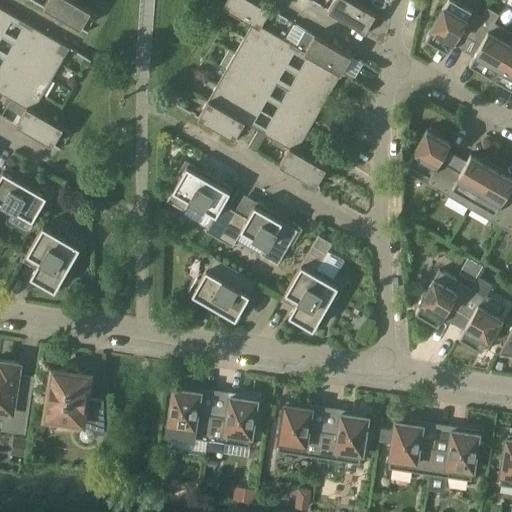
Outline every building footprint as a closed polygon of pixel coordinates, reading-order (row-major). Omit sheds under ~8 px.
[(47,0),(44,6),(54,12),(63,17),(63,18),(79,27),(80,28),(91,10),(82,5),(74,0),(47,0)] [(225,0),(223,5),(232,10),(253,22),(260,26),(260,24),(270,8),(260,2),(256,0),(225,0)] [(333,0),(328,9),(346,20),(356,25),(365,30),(368,33),(379,14),(375,12),(353,0),(333,0)] [(448,49),(455,37),(466,43),(469,37),(482,15),(457,0),(446,0),(426,36),(448,49)] [(0,6),(0,29),(4,31),(11,20),(23,27),(16,39),(59,64),(69,47),(0,6)] [(480,43),(469,61),(491,74),(511,37),(511,31),(494,21),(499,13),(487,6),(482,15),(469,37),(480,43)] [(253,22),(245,36),(288,61),(294,50),(306,58),(300,68),(332,87),(341,71),(305,50),(295,45),(260,24),(260,26),(253,22)] [(0,29),(0,37),(1,36),(14,43),(7,54),(50,79),(59,64),(16,39),(4,31),(0,29)] [(304,29),(295,45),(305,50),(341,71),(351,55),(341,49),(332,44),(315,34),(314,35),(304,29)] [(245,36),(236,52),(279,77),(285,66),(297,73),(291,84),(323,102),(332,87),(300,68),(288,61),(245,36)] [(511,37),(491,74),(511,86),(511,37)] [(0,55),(5,59),(0,66),(0,70),(41,95),(50,79),(7,54),(0,49),(0,55)] [(236,52),(227,67),(270,92),(276,82),(288,89),(282,99),(314,118),(323,102),(291,84),(279,77),(236,52)] [(227,67),(217,83),(261,108),(267,97),(279,104),(273,115),(305,133),(314,118),(282,99),(270,92),(227,67)] [(0,91),(12,98),(26,106),(32,110),(33,109),(41,95),(0,70),(0,91)] [(217,83),(208,99),(245,120),(244,121),(258,129),(265,133),(289,147),(289,146),(296,150),(296,149),(305,133),(273,115),(266,127),(254,120),(261,108),(217,83)] [(12,98),(7,107),(17,113),(13,121),(17,123),(50,143),(53,144),(63,126),(55,121),(33,109),(32,110),(26,106),(12,98)] [(208,99),(198,117),(216,127),(224,132),(235,138),(244,121),(245,120),(208,99)] [(344,124),(340,130),(348,135),(352,128),(344,124)] [(436,188),(449,165),(439,159),(449,141),(427,128),(403,169),(436,188)] [(258,129),(248,146),(256,150),(265,133),(258,129)] [(289,147),(279,163),(297,174),(305,179),(316,184),(326,166),(296,149),(296,150),(289,146),(289,147)] [(449,165),(436,188),(449,195),(468,206),(469,206),(492,166),(471,153),(460,171),(449,165)] [(179,178),(167,198),(184,209),(182,212),(207,226),(205,229),(219,237),(235,209),(222,202),(232,186),(186,159),(176,176),(179,178)] [(0,199),(15,208),(9,218),(26,228),(38,207),(41,209),(51,192),(5,166),(0,173),(0,199)] [(501,225),(511,205),(511,201),(503,196),(511,180),(511,177),(492,166),(469,206),(501,225)] [(247,216),(235,209),(219,237),(232,244),(242,228),(266,242),(260,253),(278,263),(290,242),(293,244),(303,227),(256,200),(247,216)] [(511,205),(501,225),(511,231),(511,205)] [(56,293),(84,244),(67,234),(66,237),(43,224),(23,259),(35,266),(30,274),(41,280),(39,283),(56,293)] [(318,233),(281,298),(293,305),(289,313),(299,319),(297,322),(314,332),(343,283),(334,277),(344,259),(327,249),(332,241),(318,233)] [(243,303),(257,280),(213,255),(200,278),(197,276),(187,293),(237,322),(246,305),(243,303)] [(459,310),(472,288),(439,269),(416,309),(438,322),(448,304),(459,310)] [(480,304),(485,295),(492,282),(479,275),(472,288),(459,310),(470,316),(459,335),(482,348),(500,315),(480,304)] [(511,330),(499,352),(511,354),(511,330)] [(0,411),(4,417),(2,428),(24,431),(29,396),(14,394),(19,362),(0,359),(0,411)] [(53,367),(51,385),(46,415),(82,420),(84,426),(83,427),(82,428),(81,429),(81,430),(80,431),(80,433),(80,434),(81,435),(81,437),(82,438),(83,438),(84,439),(86,440),(87,440),(89,440),(90,439),(91,439),(92,438),(93,436),(94,435),(94,434),(94,433),(104,432),(103,399),(86,396),(89,373),(53,367)] [(174,386),(167,432),(208,439),(212,413),(215,395),(200,393),(200,390),(174,386)] [(208,439),(207,449),(224,451),(225,441),(250,445),(257,398),(230,394),(227,415),(212,413),(208,439)] [(319,455),(323,430),(308,427),(311,407),(284,403),(277,449),(319,455)] [(338,432),(323,430),(319,455),(361,462),(368,415),(341,411),(338,432)] [(430,472),(434,446),(419,444),(422,423),(395,419),(388,466),(430,472)] [(430,472),(427,490),(445,493),(448,475),(472,479),(475,455),(488,457),(490,444),(477,442),(479,432),(452,428),(451,431),(437,428),(434,446),(430,472)] [(14,436),(11,453),(24,455),(26,438),(14,436)] [(511,484),(511,437),(506,436),(499,483),(511,484)] [(202,486),(202,490),(214,492),(215,488),(216,480),(204,478),(202,486)] [(298,486),(296,501),(309,503),(311,488),(298,486)]
